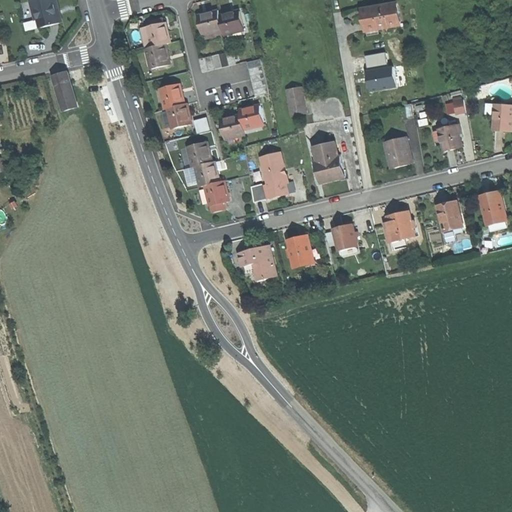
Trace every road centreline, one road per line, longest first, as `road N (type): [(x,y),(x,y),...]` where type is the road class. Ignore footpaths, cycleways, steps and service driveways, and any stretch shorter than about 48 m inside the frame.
road 1 (secondary): [(393,511),(239,346),(181,245)]
road 2 (residential): [(181,245),(511,164)]
road 3 (secondary): [(181,245),(109,46)]
road 4 (residential): [(180,0),(201,91),(245,80)]
